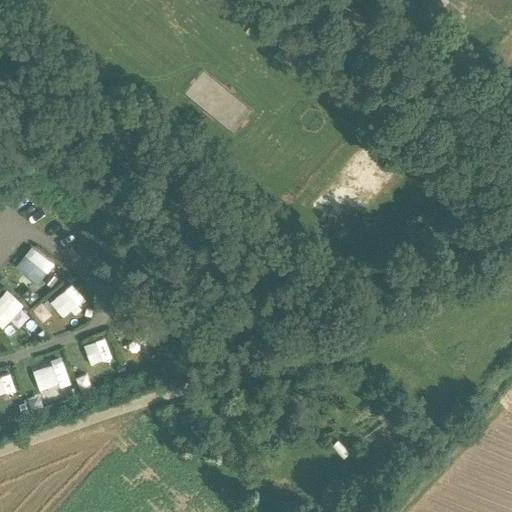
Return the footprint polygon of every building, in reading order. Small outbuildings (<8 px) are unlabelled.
[(184,92),(229,133),(249,112),(204,71),(184,92)] [(328,188),(310,204),(337,232),(363,208),(354,199),(345,207),(328,188)] [(37,288),(58,268),(41,250),(20,270),(37,288)] [(49,302),(65,320),(89,299),(74,282),(49,302)] [(21,329),(34,317),(10,290),(0,299),(0,324),(4,329),(14,320),(21,329)] [(83,348),(90,364),(101,359),(105,367),(119,362),(109,338),(83,348)] [(28,388),(50,378),(52,381),(68,374),(60,355),(21,372),(28,388)] [(116,368),(119,374),(125,371),(123,365),(116,368)] [(0,396),(18,391),(12,370),(0,374),(0,396)]
